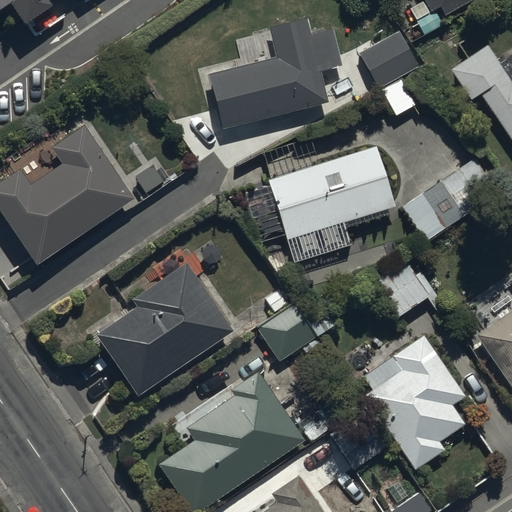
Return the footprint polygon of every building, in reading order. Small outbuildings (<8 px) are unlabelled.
[(423,0),(431,13),(439,9),(443,16),(473,0),(423,0)] [(208,77),(221,127),(326,100),(319,73),(341,67),(332,31),(312,37),(308,20),(271,30),(278,58),(208,77)] [(398,32),(359,54),(395,116),(414,105),(400,80),(419,69),(398,32)] [(479,96),(511,145),(511,71),(505,61),(499,65),(486,46),(449,70),(470,102),(479,96)] [(0,182),(0,212),(35,266),(136,200),(87,126),(52,149),(61,164),(28,185),(18,170),(0,182)] [(376,147),(267,181),(285,243),(395,209),(376,147)] [(472,159),(400,206),(424,244),(496,196),(472,159)] [(429,299),(405,259),(375,277),(399,317),(429,299)] [(96,337),(137,398),(234,332),(188,263),(132,301),(137,308),(96,337)] [(511,271),(498,281),(511,301),(511,312),(474,338),(511,394),(511,271)] [(295,302),(255,328),(277,364),(335,327),(327,314),(310,325),(295,302)] [(467,398),(424,334),(391,357),(402,373),(367,396),(415,469),(445,449),(441,444),(468,426),(455,407),(467,398)] [(201,511),(306,442),(259,372),(231,390),(234,396),(187,427),(196,440),(160,464),(192,511),(201,511)] [(323,511),(299,475),(269,495),(275,504),(264,511),(323,511)]
